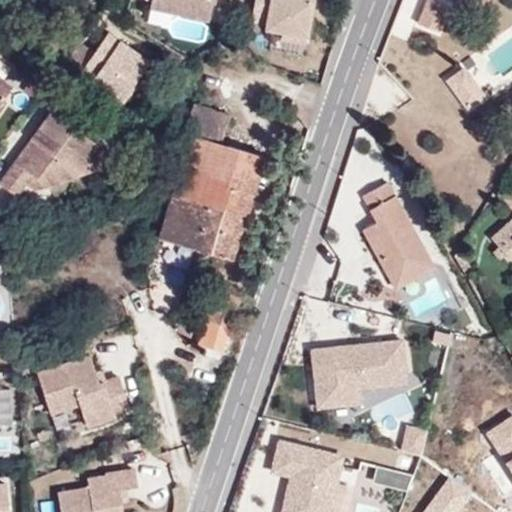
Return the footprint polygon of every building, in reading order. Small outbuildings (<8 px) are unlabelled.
[(152,0),(151,5),(210,19),(213,0),(152,0)] [(255,0),(252,18),(268,21),(267,26),(283,30),(282,35),(305,40),(312,0),(255,0)] [(441,0),(426,0),(418,22),(440,30),(451,3),(441,0)] [(206,38),(210,24),(154,9),(150,22),(206,38)] [(94,76),(122,97),(148,60),(108,30),(80,71),(92,79),(94,76)] [(446,80),(468,108),(486,94),(465,66),(446,80)] [(0,100),(12,82),(0,73),(0,100)] [(119,101),(122,97),(94,76),(92,79),(91,81),(119,101)] [(184,128),(192,131),(221,140),(229,113),(193,102),(184,128)] [(50,109),(0,177),(0,182),(16,194),(23,184),(30,189),(96,170),(109,151),(50,109)] [(221,140),(192,131),(160,234),(231,256),(264,153),(221,140)] [(387,260),(381,263),(395,288),(433,267),(386,182),(362,196),(377,222),(362,230),(374,250),(380,247),(387,260)] [(511,220),(492,239),(511,260),(511,259),(511,220)] [(374,250),(381,263),(387,260),(380,247),(374,250)] [(209,318),(230,325),(233,326),(242,297),(218,289),(209,318)] [(201,342),(222,348),(230,325),(209,318),(201,342)] [(311,349),(316,407),(359,403),(358,387),(405,383),(401,340),(342,346),(342,353),(332,354),(331,347),(311,349)] [(331,347),(332,354),(342,353),(342,346),(331,347)] [(90,354),(36,371),(50,415),(79,406),(86,427),(117,418),(116,413),(130,408),(119,373),(98,380),(90,354)] [(403,389),(364,390),(365,401),(404,400),(403,389)] [(282,511),(334,511),(348,455),(280,440),(272,474),(291,478),(282,511)] [(115,486),(125,485),(135,483),(133,467),(103,472),(103,475),(85,477),(85,487),(55,492),(58,511),(119,511),(117,499),(115,486)] [(378,484),(412,488),(413,475),(379,472),(378,484)] [(475,511),(475,483),(430,484),(430,511),(475,511)] [(0,511),(10,511),(8,485),(0,485),(0,511)] [(127,497),(125,485),(115,486),(117,499),(127,497)]
